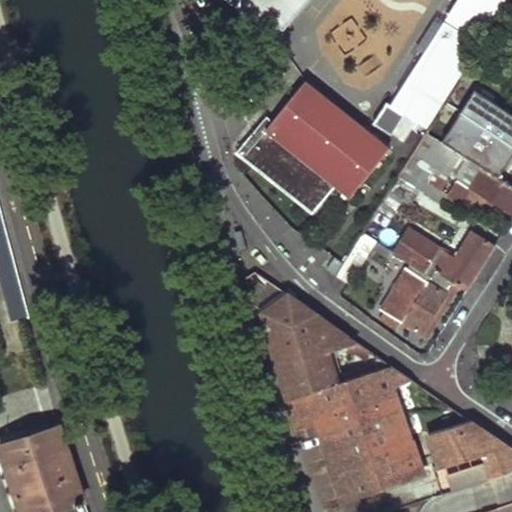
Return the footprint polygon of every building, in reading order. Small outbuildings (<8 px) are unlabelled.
[(224,0),(273,40),(306,0),(224,0)] [(507,0),(456,0),(445,18),(480,41),(507,0)] [(479,43),(444,20),(390,103),(405,112),(424,125),(479,43)] [(487,77),(511,93),(511,63),(499,56),(487,77)] [(444,143),(467,158),(484,131),(507,95),(467,70),(458,83),(475,94),(469,105),(461,100),(447,123),(454,127),(444,143)] [(390,145),(304,77),(264,129),(258,124),(236,152),(313,213),(335,185),(349,196),(390,145)] [(390,134),(405,112),(390,103),(386,100),(371,122),(390,134)] [(511,185),(467,158),(444,143),(426,132),(408,159),(398,176),(420,189),(457,213),(459,209),(474,219),(487,198),(511,213),(511,185)] [(420,189),(398,176),(389,191),(411,204),(420,189)] [(31,316),(0,200),(0,270),(14,322),(31,316)] [(410,227),(396,251),(410,259),(460,284),(468,289),(483,264),(495,243),(473,228),(456,253),(410,227)] [(374,240),(361,233),(333,277),(346,285),(374,240)] [(442,315),(460,284),(410,259),(374,318),(394,332),(400,323),(427,339),(442,315)] [(286,398),(337,381),(328,351),(344,346),(364,359),(368,352),(268,283),(259,291),(261,295),(250,302),(259,312),(269,342),(286,398)] [(400,381),(407,379),(386,365),(337,381),(286,398),(293,422),(311,415),(339,499),(377,487),(422,473),(392,384),(400,381)] [(445,428),(467,419),(407,379),(400,381),(445,428)] [(511,466),(511,449),(467,419),(445,428),(428,435),(436,467),(486,453),(490,472),(511,466)] [(89,511),(60,425),(0,446),(22,511),(45,511),(60,507),(61,511),(89,511)]
